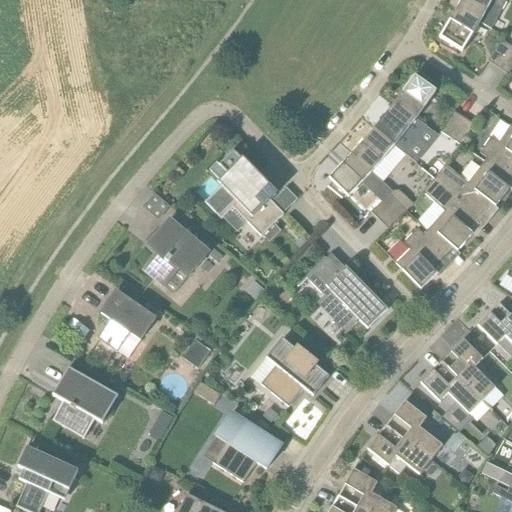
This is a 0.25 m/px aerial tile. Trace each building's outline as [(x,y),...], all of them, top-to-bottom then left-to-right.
[(462,0),(456,11),(480,25),(493,0),(462,0)] [(439,48),(453,56),(456,57),(458,52),(462,55),(480,25),(456,11),(439,40),(442,42),(439,48)] [(488,63),(498,70),(511,49),(501,42),(488,63)] [(508,77),(511,70),(511,49),(498,70),(508,77)] [(415,122),(417,120),(436,93),(432,91),(436,87),(421,75),(417,80),(414,78),(394,105),(415,122)] [(394,149),(395,147),(405,155),(427,128),(417,120),(415,122),(394,105),(374,131),(394,149)] [(440,134),(451,141),(464,120),(454,113),(440,134)] [(451,141),(461,148),(474,127),(464,120),(451,141)] [(480,169),(505,187),(511,177),(511,128),(510,127),(498,145),(490,139),(480,155),(486,160),(480,169)] [(352,156),(372,174),(394,149),(374,131),(352,156)] [(222,187),(204,204),(221,222),(233,210),(261,239),(283,216),(270,202),(275,197),(233,153),(219,167),(227,176),(219,184),(222,187)] [(327,189),(340,199),(342,201),(345,197),(348,200),(372,174),(352,156),(329,181),(331,184),(327,189)] [(434,181),(479,218),(490,205),(495,208),(509,190),(505,187),(480,169),(468,185),(445,167),(434,181)] [(431,229),(454,250),(457,253),(472,236),(467,232),(479,218),(434,181),(422,194),(444,214),(431,229)] [(406,214),(415,205),(400,192),(393,192),(389,196),(398,205),(406,214)] [(371,214),(379,223),(398,205),(389,196),(371,214)] [(379,223),(387,231),(406,214),(398,205),(379,223)] [(157,257),(144,272),(164,289),(179,271),(189,278),(208,256),(169,223),(147,249),(157,257)] [(410,251),(396,266),(421,292),(437,276),(432,271),(454,250),(431,229),(423,237),(417,231),(403,244),(410,251)] [(340,274),(326,260),(305,280),(324,299),(319,305),(347,334),(359,323),(367,331),(387,312),(345,269),(340,274)] [(111,322),(98,341),(117,353),(129,335),(140,343),(155,321),(115,294),(101,315),(111,322)] [(511,318),(499,306),(477,328),(497,347),(505,339),(511,345),(511,318)] [(315,388),(319,391),(329,379),(315,368),(317,366),(297,350),(296,351),(282,341),(266,361),(275,368),(260,387),(288,410),(303,391),(309,395),(315,388)] [(442,363),(482,404),(483,403),(490,411),(502,398),(495,391),(474,370),(483,361),(463,342),(442,363)] [(210,353),(195,343),(183,361),(197,371),(210,353)] [(469,417),(482,404),(442,363),(420,385),(439,404),(448,396),(469,417)] [(83,441),(94,422),(102,426),(118,399),(68,370),(53,398),(63,404),(52,423),(65,431),(83,441)] [(221,397),(200,384),(193,395),(214,408),(221,397)] [(386,427),(431,462),(442,448),(419,430),(426,420),(405,403),(386,427)] [(226,445),(213,465),(243,485),(256,465),(266,471),(281,448),(231,415),(216,439),(226,445)] [(419,477),(431,462),(386,427),(367,452),(388,468),(396,459),(419,477)] [(26,485),(16,509),(23,511),(40,511),(48,496),(60,501),(64,491),(69,493),(78,473),(27,450),(18,470),(23,472),(19,482),(26,485)] [(338,498),(362,511),(395,511),(396,510),(371,496),(377,485),(353,471),(338,498)] [(511,505),(511,491),(508,489),(503,501),(511,505)] [(216,511),(186,497),(179,511),(216,511)] [(362,511),(338,498),(329,511),(362,511)]
